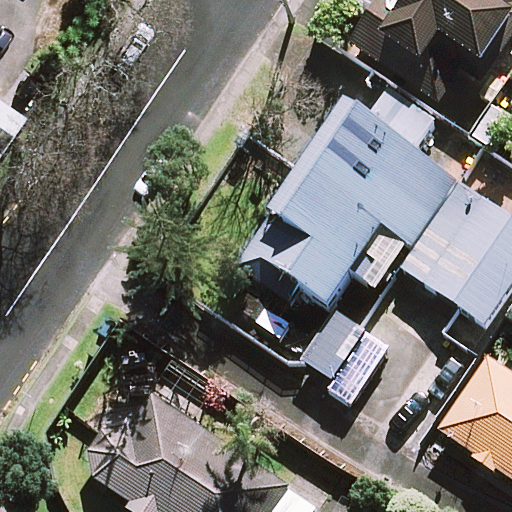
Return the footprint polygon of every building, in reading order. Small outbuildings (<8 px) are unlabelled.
[(511,0),(427,0),(394,51),(402,56),(389,76),(450,116),(471,83),(492,97),(511,65),(511,0)] [(511,314),(511,223),(354,116),(243,278),(264,292),(238,330),(284,362),(311,323),(299,316),(311,299),(339,318),(363,284),(392,303),(409,278),(497,337),(511,314)] [(360,414),(415,333),(392,317),(377,340),(346,320),(312,370),(342,391),(337,398),(360,414)] [(511,377),(499,368),(449,441),(482,463),(480,467),(504,483),(507,480),(511,483),(511,377)] [(288,511),(299,496),(163,404),(141,436),(113,441),(99,462),(105,489),(139,511),(138,511),(288,511)]
